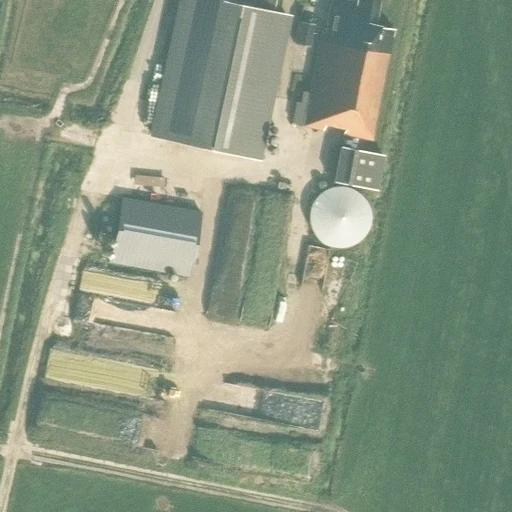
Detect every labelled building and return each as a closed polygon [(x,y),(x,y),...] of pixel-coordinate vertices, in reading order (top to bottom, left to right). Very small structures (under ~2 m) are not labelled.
[(178,0),(149,138),(255,159),(284,15),(268,12),(270,0),(178,0)] [(392,30),(372,25),(377,0),(354,0),(354,3),(341,0),(330,0),(324,32),(321,32),(302,127),(308,128),(307,132),(312,133),(313,129),(322,131),(323,125),(342,129),(341,134),(370,140),(392,30)] [(308,46),(313,21),(299,18),(294,43),(308,46)] [(382,155),(337,146),(330,182),(375,191),(382,155)] [(327,249),(352,248),(369,230),(369,206),(351,187),(327,188),(309,204),(308,229),(327,249)] [(188,274),(201,211),(122,196),(109,259),(188,274)] [(315,348),(331,352),(344,298),(328,294),(315,348)]
